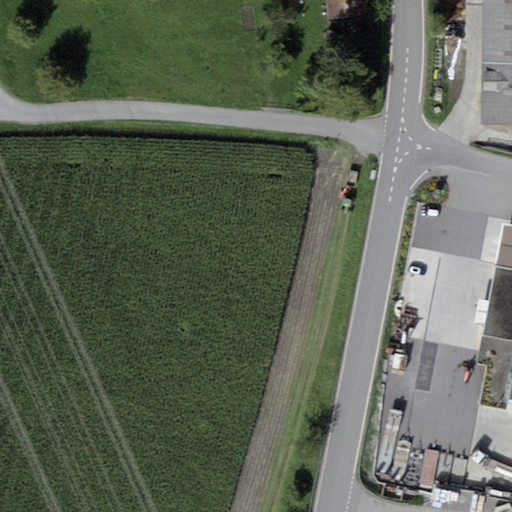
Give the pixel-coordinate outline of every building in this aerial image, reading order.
[(326,0),(329,21),(367,15),(364,0),(326,0)] [(511,0),(481,0),(480,126),(511,125),(511,0)] [(511,225),(502,224),(494,265),(511,268),(511,225)] [(511,268),(494,265),(475,365),(486,367),(479,404),(511,410),(511,268)] [(511,480),(453,471),(449,499),(511,508),(511,480)]
